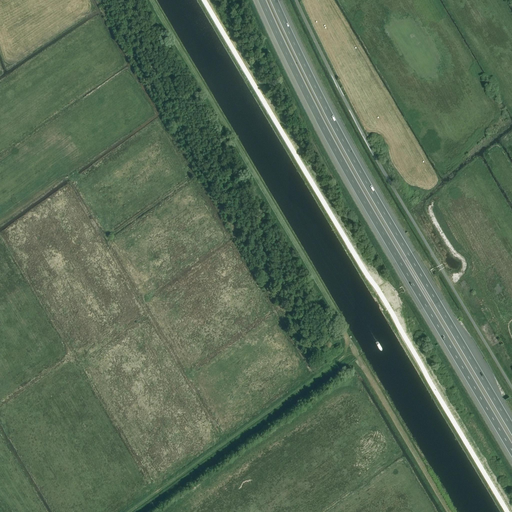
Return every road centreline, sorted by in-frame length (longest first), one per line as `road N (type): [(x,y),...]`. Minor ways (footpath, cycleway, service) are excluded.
road 1 (track): [(151,0),(451,511)]
road 2 (motorway): [(260,0),(333,149),(511,452)]
road 3 (motorway): [(511,429),(345,145),(276,0)]
road 4 (track): [(128,511),(354,350)]
